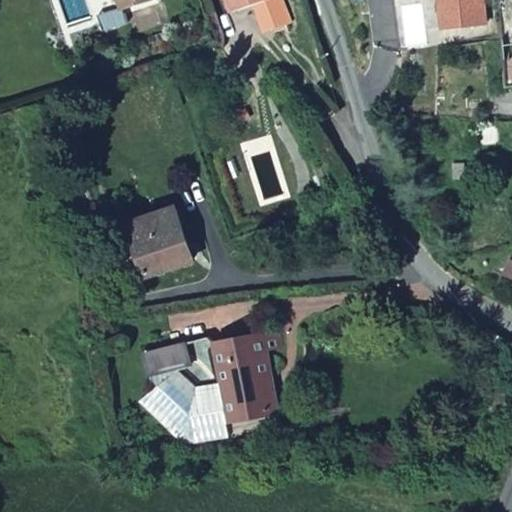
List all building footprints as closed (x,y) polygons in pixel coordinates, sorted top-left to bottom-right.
[(260,0),(267,21),(271,20),(279,28),(297,21),(288,0),(229,0),(233,9),(260,0)] [(482,0),(439,0),(443,25),(484,20),(482,0)] [(511,34),(501,35),(505,80),(511,79),(511,34)] [(127,214),(145,267),(193,250),(175,198),(127,214)] [(392,252),(387,235),(364,244),(369,259),(392,252)] [(263,381),(270,379),(265,353),(277,351),(275,339),(216,352),(221,383),(228,417),(268,411),(263,381)] [(148,374),(176,368),(194,364),(189,341),(143,351),(148,374)] [(228,417),(221,383),(196,389),(176,368),(148,374),(151,389),(138,401),(181,447),(225,437),(222,421),(228,417)] [(276,409),(270,379),(263,381),(268,411),(276,409)]
